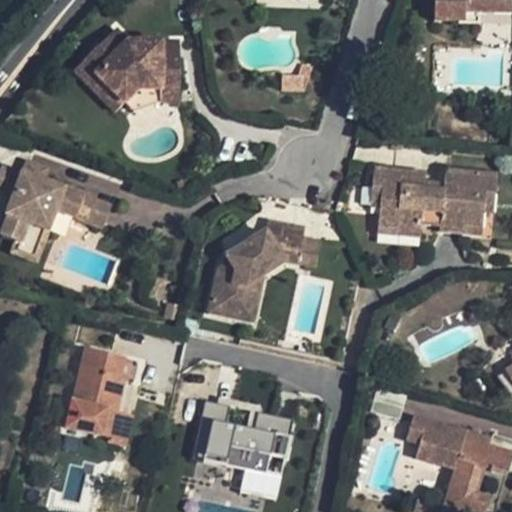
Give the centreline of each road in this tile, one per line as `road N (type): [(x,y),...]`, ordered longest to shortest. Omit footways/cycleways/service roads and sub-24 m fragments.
road 1 (residential): [(376,0),(340,138),(292,177)]
road 2 (residential): [(0,96),(77,0)]
